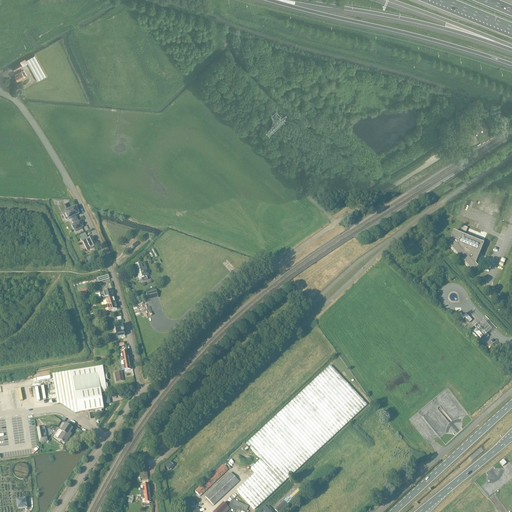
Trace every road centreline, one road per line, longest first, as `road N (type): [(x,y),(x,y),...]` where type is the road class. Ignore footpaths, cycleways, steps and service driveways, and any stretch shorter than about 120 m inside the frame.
road 1 (unclassified): [(139,393),(267,271),(449,149)]
road 2 (unclassified): [(139,393),(123,311),(92,230),(23,108),(0,87)]
road 3 (motorway): [(271,0),(511,64)]
road 4 (motorway): [(295,0),(511,48)]
road 5 (unclassified): [(378,511),(511,389)]
road 6 (primary): [(511,403),(393,511)]
road 7 (unclassified): [(58,511),(139,393)]
road 8 (motorway): [(386,0),(511,47)]
